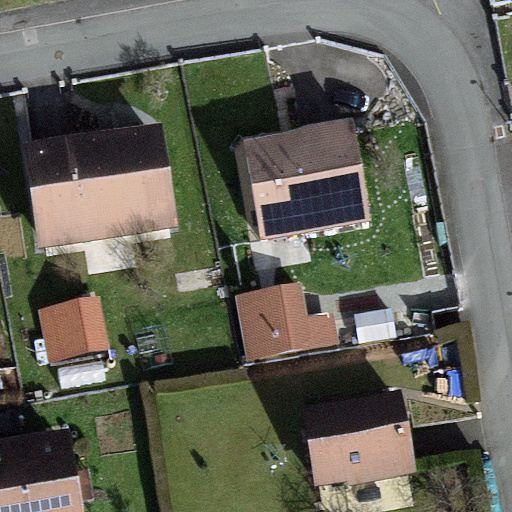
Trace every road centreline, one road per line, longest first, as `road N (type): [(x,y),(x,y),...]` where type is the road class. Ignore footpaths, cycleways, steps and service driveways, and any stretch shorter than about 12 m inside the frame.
road 1 (residential): [(346,0),(400,8),(467,77),(511,332)]
road 2 (residential): [(0,46),(276,0)]
